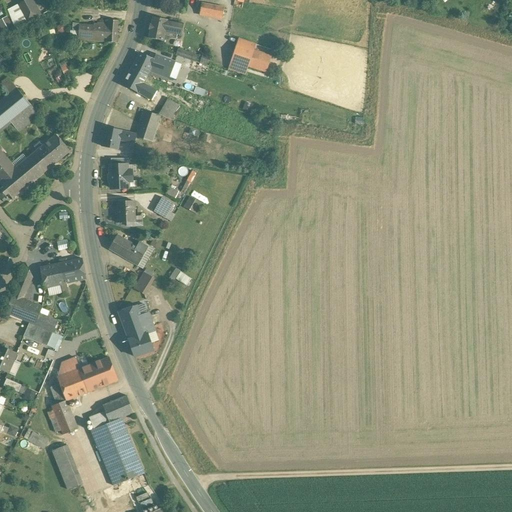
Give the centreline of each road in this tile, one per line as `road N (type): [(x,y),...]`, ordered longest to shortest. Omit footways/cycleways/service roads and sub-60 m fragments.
road 1 (secondary): [(216,511),(155,423),(115,335),(91,243),(86,185)]
road 2 (track): [(190,478),(511,464)]
road 3 (secondary): [(86,185),(89,137),(141,0)]
